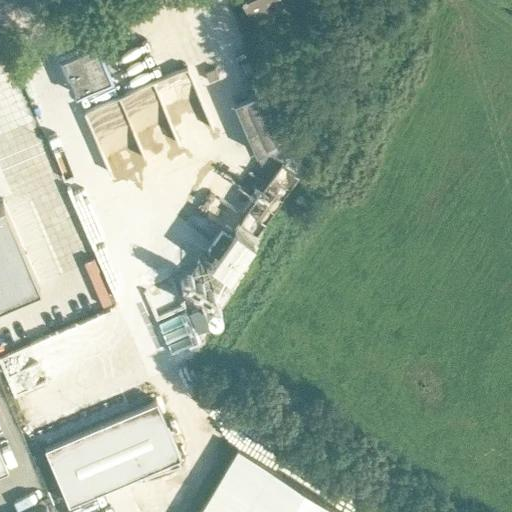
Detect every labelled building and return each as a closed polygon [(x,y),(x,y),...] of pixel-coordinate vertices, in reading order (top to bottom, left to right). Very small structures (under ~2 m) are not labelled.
[(294,0),(243,0),(248,11),(250,10),(252,15),(258,18),(265,15),(267,9),(265,4),(273,0),(283,0),(286,4),(294,0)] [(257,34),(246,39),(252,52),(263,47),(257,34)] [(60,57),(75,93),(111,77),(95,42),(96,41),(95,40),(94,41),(60,56),(60,55),(59,56),(59,57),(60,57)] [(107,168),(213,125),(189,65),(82,108),(107,168)] [(218,76),(214,67),(204,71),(208,80),(218,76)] [(266,86),(233,100),(255,149),(288,135),(266,86)] [(220,224),(210,239),(208,242),(217,249),(208,261),(227,274),(238,258),(305,162),(287,150),(271,174),(231,232),(220,224)] [(228,278),(199,258),(189,271),(219,292),(228,278)] [(200,306),(188,311),(197,332),(209,326),(200,306)] [(156,398),(44,445),(68,501),(137,472),(139,472),(140,475),(139,475),(139,476),(180,463),(177,456),(180,454),(167,424),(156,398)] [(196,511),(345,511),(237,446),(196,511)]
